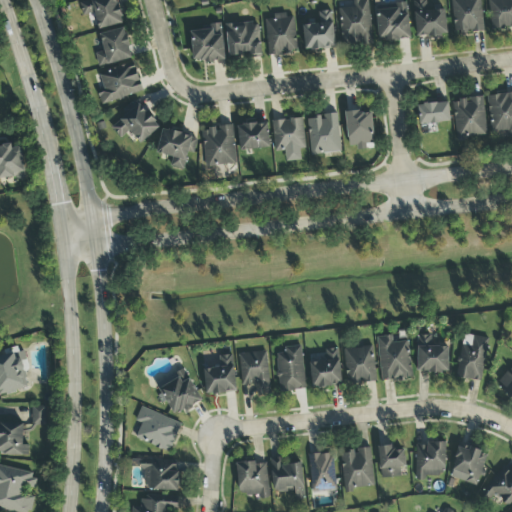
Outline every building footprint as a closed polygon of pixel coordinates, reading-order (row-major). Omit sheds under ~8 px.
[(123,23),(116,0),(90,0),(79,3),(83,17),(94,14),(98,30),(123,23)] [(368,0),(352,0),(353,8),(339,8),(341,45),(371,43),(368,0)] [(414,1),(415,37),(446,36),(445,9),(427,10),(427,0),(414,1)] [(483,32),(480,0),(451,0),(453,34),(483,32)] [(511,0),(487,0),(491,30),(511,27),(511,0)] [(410,40),(407,3),(398,4),(398,8),(376,10),(378,42),(410,40)] [(335,48),(332,11),(317,12),(318,23),(302,24),(304,50),(335,48)] [(267,55),(296,54),(294,15),(276,16),(276,19),(265,20),(267,55)] [(262,58),(258,22),(225,26),(228,56),(249,54),(250,59),(262,58)] [(190,32),(193,64),(225,60),(221,24),(211,25),(212,29),(190,32)] [(99,35),(104,51),(95,54),(99,67),(132,58),(124,28),(99,35)] [(98,94),(100,104),(142,94),(135,64),(99,73),(104,93),(98,94)] [(511,134),(511,93),(487,96),(491,136),(511,134)] [(485,138),(484,99),(453,100),(455,139),(485,138)] [(112,129),(121,139),(128,132),(141,145),(160,125),(137,103),(112,129)] [(418,124),(449,124),(449,104),(418,104),(418,124)] [(347,149),(366,148),(365,144),(373,144),(372,112),(345,113),(347,149)] [(341,152),(337,114),(322,115),(322,116),(306,118),(310,155),(341,152)] [(271,122),(274,152),(305,149),(302,118),(271,122)] [(269,149),(268,123),(238,124),(239,150),(269,149)] [(204,167),(235,165),(233,127),(202,128),(204,167)] [(170,167),(184,170),(187,153),(193,154),(197,137),(161,130),(156,154),(172,158),(170,167)] [(0,180),(25,178),(21,147),(12,148),(12,144),(0,145),(0,180)] [(482,382),(487,338),(462,335),(456,379),(482,382)] [(417,373),(448,373),(448,347),(432,347),(432,336),(417,336),(417,373)] [(411,380),(409,342),(392,343),(392,337),(378,337),(380,381),(411,380)] [(304,391),(302,346),(285,347),(285,354),(276,354),(278,392),(304,391)] [(345,385),(375,384),(374,348),(344,349),(345,385)] [(0,357),(0,396),(31,387),(20,351),(0,357)] [(341,385),(338,351),(308,353),(311,388),(341,385)] [(270,395),(267,352),(239,354),(241,385),(256,384),(256,396),(270,395)] [(217,356),(218,369),(204,369),(205,395),(235,394),(234,355),(217,356)] [(511,366),(496,387),(511,399),(511,366)] [(156,383),(172,417),(201,402),(185,369),(156,383)] [(46,426),(45,407),(32,407),(32,427),(46,426)] [(170,453),(181,424),(140,407),(135,422),(141,424),(135,439),(170,453)] [(23,424),(0,423),(0,455),(28,456),(28,446),(22,445),(23,424)] [(445,443),(426,443),(426,446),(415,446),(415,477),(445,478),(445,443)] [(380,479),(400,478),(400,468),(405,468),(404,447),(378,448),(380,479)] [(373,489),(371,448),(355,449),(356,453),(340,454),(342,490),(373,489)] [(476,486),(487,454),(469,448),(467,451),(459,448),(449,478),(476,486)] [(310,492),(335,492),(333,454),(309,454),(310,492)] [(294,492),(294,500),(304,499),(302,464),(283,465),(283,458),(270,459),(272,493),(294,492)] [(178,462),(144,461),(143,490),(177,491),(178,462)] [(267,462),(236,464),(238,496),(254,495),(254,500),(269,500),(267,462)] [(511,503),(511,471),(502,465),(484,490),(509,508),(511,503)] [(0,510),(9,511),(30,511),(34,494),(33,494),(37,475),(0,467),(0,510)] [(170,511),(171,511),(177,511),(178,499),(141,495),(140,508),(132,508),(131,511),(170,511)]
